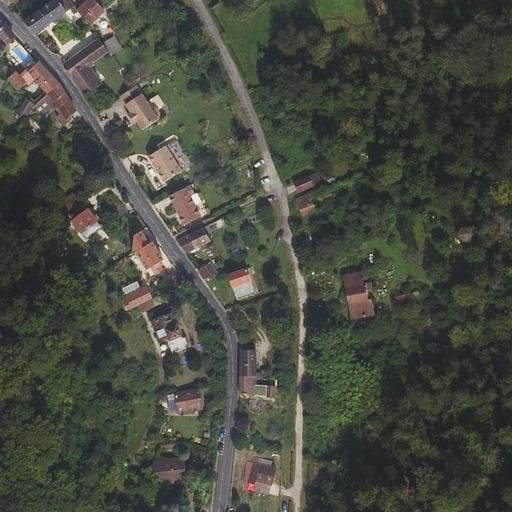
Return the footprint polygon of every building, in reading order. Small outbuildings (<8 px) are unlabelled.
[(33,34),(65,11),(56,0),(52,0),(26,19),(23,21),(23,23),(33,34)] [(89,22),(103,10),(93,0),(84,0),(76,8),(89,22)] [(14,37),(6,27),(0,20),(0,37),(3,41),(1,43),(0,47),(3,50),(7,44),(14,37)] [(90,61),(106,48),(102,42),(99,36),(81,49),(90,61)] [(117,46),(112,38),(102,42),(106,48),(108,51),(117,46)] [(91,73),(85,65),(90,61),(81,49),(67,59),(66,57),(62,60),(63,68),(70,75),(79,88),(83,81),(91,73)] [(23,87),(34,78),(47,93),(58,84),(38,61),(28,69),(26,67),(18,74),(14,71),(7,79),(15,89),(17,90),(22,85),(23,87)] [(4,76),(9,71),(5,66),(0,72),(4,76)] [(74,109),(60,87),(58,84),(47,93),(43,96),(48,103),(53,100),(56,104),(53,106),(59,113),(56,115),(61,123),(74,109)] [(151,108),(138,90),(133,92),(131,88),(120,96),(131,113),(128,115),(134,124),(137,121),(143,130),(159,119),(157,118),(159,116),(160,113),(156,108),(152,107),(151,108)] [(22,118),(31,103),(25,97),(15,113),(22,118)] [(181,171),(165,145),(147,156),(163,181),(181,171)] [(315,184),(311,174),(295,180),(299,190),(315,184)] [(200,215),(190,195),(194,193),(190,184),(169,195),(184,224),(200,215)] [(65,216),(80,202),(72,193),(57,207),(65,216)] [(313,209),(311,201),(297,206),(300,214),(313,209)] [(119,218),(128,211),(121,203),(112,209),(119,218)] [(81,232),(97,221),(88,209),(87,209),(85,207),(81,210),(82,212),(81,213),(79,211),(70,218),(81,232)] [(316,218),(313,209),(300,214),(303,222),(316,218)] [(143,223),(139,217),(126,225),(131,232),(143,223)] [(86,238),(101,227),(97,221),(81,232),(86,238)] [(184,254),(209,241),(201,227),(176,241),(184,254)] [(164,259),(152,241),(149,243),(140,230),(134,234),(132,245),(148,269),(152,266),(156,273),(160,270),(158,266),(163,264),(161,261),(164,259)] [(60,244),(53,236),(47,240),(54,248),(60,244)] [(216,276),(207,262),(202,266),(212,277),(216,276)] [(212,277),(202,266),(196,271),(203,280),(212,277)] [(255,294),(250,280),(247,272),(249,271),(249,268),(227,276),(236,300),(255,294)] [(372,314),(369,299),(365,300),(362,281),(366,280),(366,275),(364,275),(364,272),(361,273),(361,272),(342,276),(350,318),(372,314)] [(164,292),(184,282),(177,273),(160,281),(164,292)] [(131,309),(153,298),(147,285),(125,296),(131,309)] [(153,308),(150,301),(138,306),(141,314),(153,308)] [(179,323),(175,312),(170,313),(175,325),(176,324),(179,323)] [(182,338),(176,324),(175,325),(170,313),(151,321),(161,342),(166,340),(172,355),(186,349),(185,346),(187,344),(185,338),(182,338)] [(276,347),(276,337),(267,338),(267,347),(276,347)] [(255,366),(255,350),(254,350),(254,341),(238,341),(240,350),(239,382),(249,382),(249,379),(255,379),(255,366)] [(248,396),(249,386),(254,386),(255,379),(249,379),(249,382),(239,382),(239,394),(248,396)] [(201,405),(198,390),(175,394),(177,402),(169,404),(170,411),(178,410),(178,412),(181,411),(181,414),(186,413),(186,411),(189,410),(189,407),(201,405)] [(178,446),(180,439),(160,442),(159,444),(170,447),(178,446)] [(184,466),(182,456),(166,458),(163,457),(155,454),(150,469),(152,470),(184,466)] [(271,467),(241,459),(240,467),(271,476),(271,467)] [(185,475),(184,466),(152,470),(154,484),(164,483),(163,477),(172,477),(185,475)] [(271,476),(240,467),(236,487),(244,489),(246,481),(254,484),(255,481),(269,485),(272,476),(271,476)] [(202,511),(203,497),(188,496),(187,510),(202,511)]
